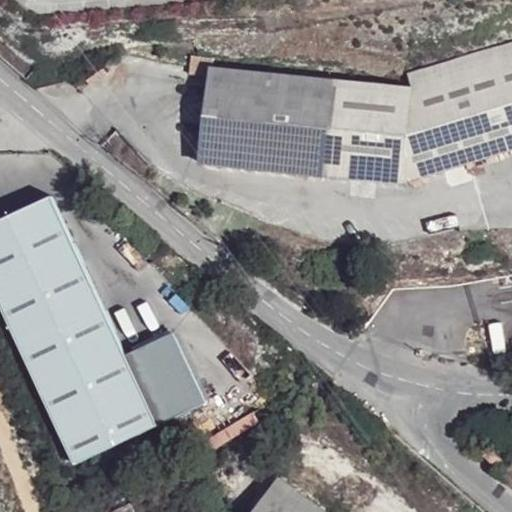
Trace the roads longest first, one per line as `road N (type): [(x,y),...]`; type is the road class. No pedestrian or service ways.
road 1 (residential): [(0,85),(315,341),(403,379)]
road 2 (unknown): [(0,112),(174,318),(243,376)]
road 3 (residential): [(511,511),(424,431),(403,379)]
